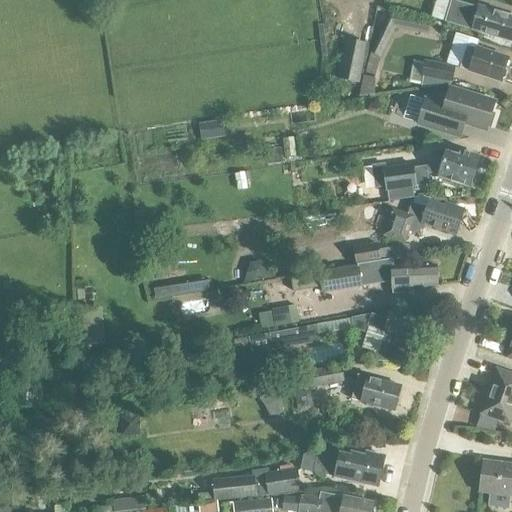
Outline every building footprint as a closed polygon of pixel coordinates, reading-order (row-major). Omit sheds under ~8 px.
[(452,2),(445,23),(481,34),(511,43),(511,18),(488,11),(487,13),(478,10),(452,2)] [(386,26),(372,55),(381,59),(396,30),(396,29),(428,35),(430,25),(390,17),(386,26)] [(337,82),(359,87),(368,47),(346,42),(337,82)] [(469,73),(501,83),(502,80),(504,78),(506,74),(505,71),(508,60),(477,50),(476,52),(468,49),(461,69),(469,72),(469,73)] [(409,87),(424,89),(425,82),(454,88),(457,70),(426,64),(426,66),(414,63),(409,87)] [(486,131),(487,128),(491,130),(496,115),(491,114),(495,104),(451,90),(445,107),(427,102),(419,125),(449,134),(453,121),(486,131)] [(217,140),(214,123),(199,125),(202,142),(217,140)] [(295,156),(293,137),(291,137),(287,137),(282,138),(284,157),(290,156),(295,156)] [(281,149),(266,151),(268,165),(283,163),(281,149)] [(386,165),(372,167),(375,190),(386,188),(387,192),(388,203),(414,199),(413,189),(415,188),(429,186),(428,174),(438,178),(437,179),(442,180),(442,183),(450,186),(451,183),(470,189),(479,160),(460,153),(459,159),(446,155),(444,159),(433,155),(429,168),(412,170),(412,166),(386,170),(386,165)] [(248,187),(245,174),(234,176),(237,189),(248,187)] [(392,211),(384,237),(406,244),(410,232),(421,236),(424,226),(452,235),(460,210),(446,205),(448,202),(435,197),(433,201),(429,200),(429,203),(426,210),(413,206),(409,216),(392,211)] [(379,245),(354,249),(357,267),(382,263),(379,245)] [(250,266),(247,275),(243,285),(277,279),(269,271),(261,262),(251,264),(250,266)] [(392,283),(392,287),(392,296),(409,296),(409,291),(436,289),(436,268),(407,269),(407,270),(380,271),(380,265),(362,268),(365,288),(392,283)] [(319,274),(293,278),(295,293),(295,295),(319,291),(320,296),(322,296),(363,289),(359,268),(319,274)] [(298,307),(289,309),(273,313),(276,328),(301,323),(298,307)] [(365,334),(367,328),(385,334),(379,353),(374,354),(374,355),(397,352),(401,339),(416,344),(423,323),(392,313),(391,314),(381,314),(380,319),(371,316),(352,318),(353,331),(365,334)] [(289,345),(289,347),(321,341),(318,325),(270,334),(273,346),(280,344),(281,347),(289,345)] [(252,359),(216,365),(220,387),(272,378),(267,350),(251,353),(252,359)] [(344,384),(342,373),(340,366),(301,373),(304,391),(344,384)] [(511,375),(496,370),(489,393),(511,401),(511,375)] [(375,409),(393,413),(394,410),(398,409),(399,403),(397,400),(400,388),(368,380),(358,378),(351,402),(361,405),(366,406),(367,409),(373,410),(375,409)] [(75,382),(57,387),(59,397),(78,393),(75,382)] [(511,401),(489,393),(481,416),(511,425),(511,401)] [(122,437),(141,435),(140,431),(139,416),(120,418),(120,419),(122,437)] [(317,451),(317,458),(313,474),(335,478),(335,479),(377,488),(384,458),(366,454),(365,458),(352,455),(351,458),(340,455),(340,446),(317,451)] [(511,499),(511,498),(511,465),(483,462),(479,494),(492,496),(490,507),(510,510),(511,499)] [(215,502),(303,491),(299,469),(271,473),(271,468),(253,471),(254,476),(214,481),(215,502)] [(283,511),(371,511),(373,505),(343,499),(322,495),(321,500),(301,497),(300,502),(285,501),(283,511)] [(272,511),(272,503),(233,508),(232,511),(272,511)]
